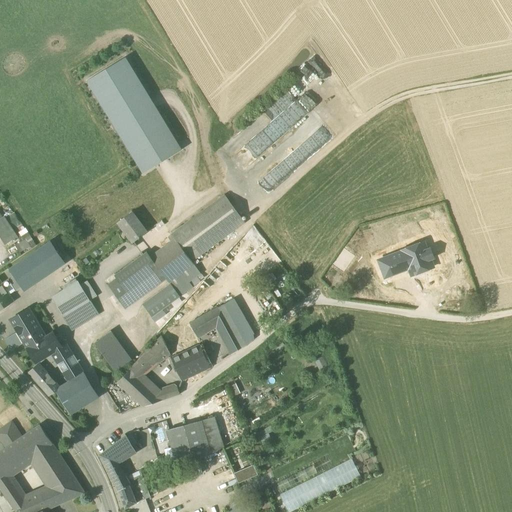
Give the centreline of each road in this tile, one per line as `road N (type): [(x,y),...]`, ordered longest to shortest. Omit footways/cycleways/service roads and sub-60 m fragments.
road 1 (unclassified): [(464,320),(308,301),(178,401),(110,426),(80,448)]
road 2 (track): [(511,74),(390,97),(249,215)]
road 3 (secondary): [(0,357),(80,448)]
